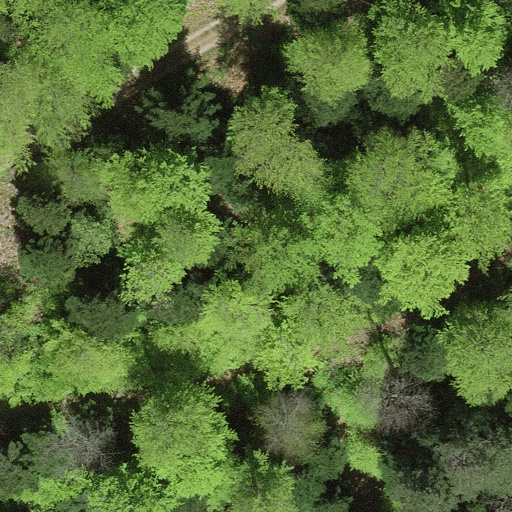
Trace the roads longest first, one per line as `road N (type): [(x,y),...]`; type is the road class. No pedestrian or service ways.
road 1 (track): [(0,408),(275,360),(385,321),(511,247)]
road 2 (track): [(0,164),(265,0)]
